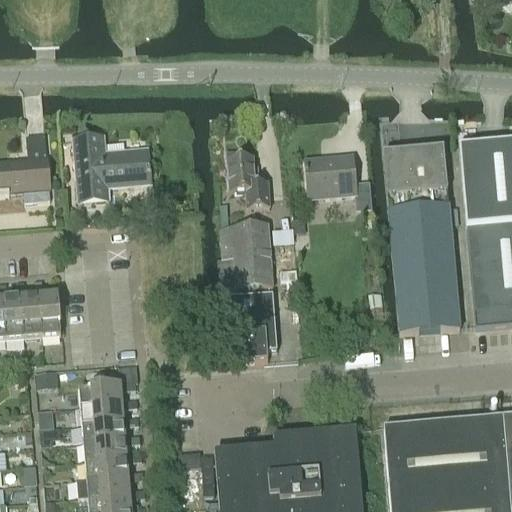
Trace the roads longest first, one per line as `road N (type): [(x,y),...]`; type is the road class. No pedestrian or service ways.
road 1 (tertiary): [(0,78),(320,76),(511,86)]
road 2 (unclassified): [(203,461),(200,412),(215,406),(511,380)]
road 3 (residential): [(0,255),(92,247),(103,372)]
